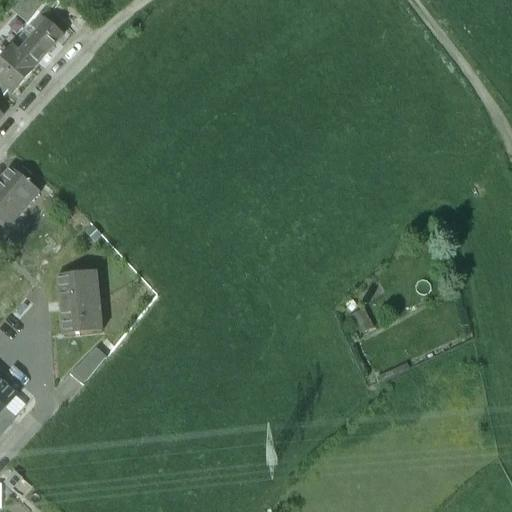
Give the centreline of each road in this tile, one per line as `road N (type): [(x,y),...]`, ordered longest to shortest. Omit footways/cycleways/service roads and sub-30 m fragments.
road 1 (track): [(511,139),(486,85),(424,0)]
road 2 (residential): [(0,449),(35,407),(42,376),(24,316)]
road 3 (residential): [(88,32),(0,122)]
